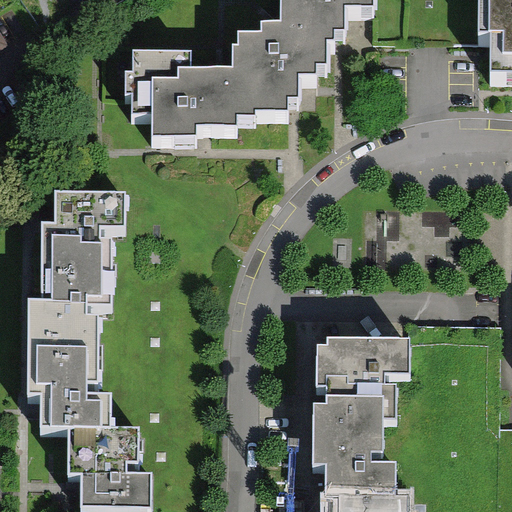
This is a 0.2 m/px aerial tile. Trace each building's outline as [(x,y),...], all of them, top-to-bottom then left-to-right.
[(142,128),(142,152),(186,151),(186,144),(227,144),(226,133),(245,132),(245,129),(279,128),(278,115),(291,115),(290,91),(306,91),(306,80),(318,80),(318,58),(327,58),(327,46),(339,46),(338,22),(368,21),(367,0),(272,0),(273,37),(252,38),(252,47),(231,48),(231,61),(223,61),(223,83),(177,83),(176,64),(125,65),(126,85),(117,85),(118,107),(124,106),(125,129),(142,128)] [(511,0),(471,0),(471,52),(482,52),(482,82),(507,82),(511,77),(511,0)] [(42,233),(42,312),(88,312),(113,312),(113,246),(102,246),(102,237),(127,236),(127,199),(54,200),(55,233),(42,233)] [(88,312),(42,312),(27,312),(28,406),(40,406),(40,440),(68,439),(102,439),(102,410),(87,411),(87,394),(98,393),(98,325),(88,325),(88,312)] [(347,401),(385,401),(385,388),(410,388),(410,354),(327,353),(326,362),(317,361),(316,402),(328,402),(329,393),(348,393),(347,401)] [(314,507),(385,508),(385,473),(360,473),(360,461),(372,461),(373,427),(394,427),(394,401),(385,401),(347,401),(348,393),(329,393),(328,402),(328,421),(311,421),(311,475),(315,475),(314,507)] [(102,439),(68,439),(68,486),(81,486),(81,511),(151,511),(152,481),(127,481),(127,472),(140,472),(140,439),(102,439)]
